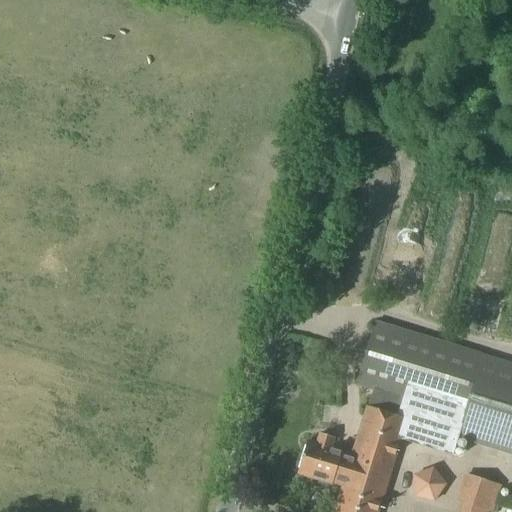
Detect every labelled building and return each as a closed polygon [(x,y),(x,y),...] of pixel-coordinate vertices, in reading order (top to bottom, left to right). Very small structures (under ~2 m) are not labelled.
[(395,121),(398,113),(392,111),(389,119),(395,121)] [(365,407),(350,456),(340,487),(332,511),(379,511),(401,442),(454,459),(459,441),(511,457),(511,365),(375,324),(356,386),(372,391),(367,408),(365,407)] [(333,448),(335,440),(320,436),(316,446),(307,443),(301,464),(305,465),(306,464),(310,466),(310,465),(319,467),(320,462),(338,467),(342,453),(343,452),(333,448)] [(340,487),(350,456),(342,453),(338,467),(333,485),(340,487)] [(332,485),(333,485),(338,467),(320,462),(319,467),(310,465),(310,466),(306,464),(305,465),(301,464),(297,474),(332,485)] [(416,476),(416,496),(435,501),(445,484),(432,469),(416,476)] [(486,511),(487,511),(488,511),(492,511),(501,488),(467,476),(459,497),(471,501),(467,511),(486,511)]
